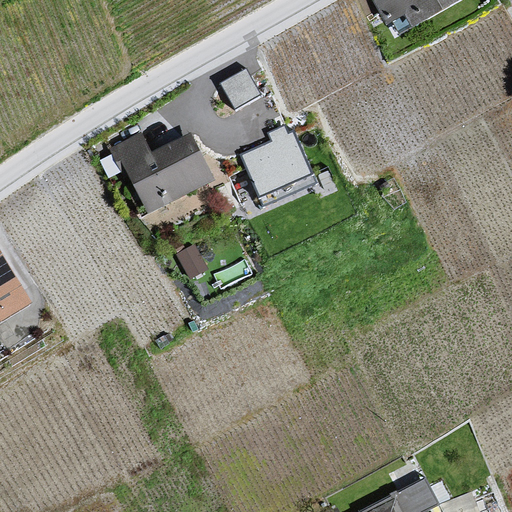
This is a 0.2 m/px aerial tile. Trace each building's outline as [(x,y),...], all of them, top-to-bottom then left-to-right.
[(471,0),(372,0),(396,42),(472,1),(471,0)] [(273,137),(243,149),(260,193),(312,172),(292,120),(270,129),(273,137)] [(137,134),(107,150),(144,218),(214,180),(190,135),(150,157),(137,134)] [(0,325),(31,305),(0,258),(0,325)] [(428,511),(439,507),(425,479),(361,511),(428,511)]
